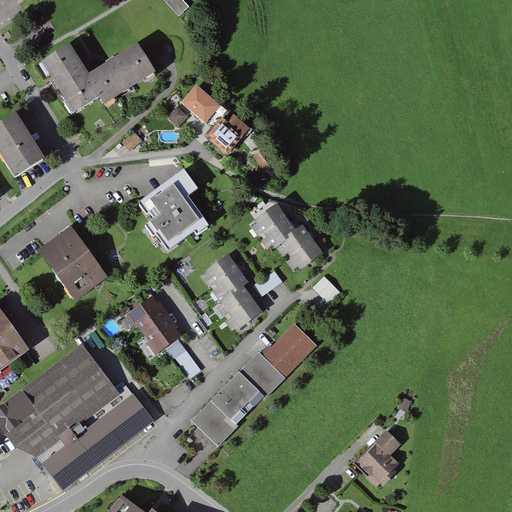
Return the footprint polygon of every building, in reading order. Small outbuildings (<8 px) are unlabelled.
[(166,0),(165,2),(179,18),(190,8),(182,0),(166,0)] [(96,76),(78,47),(51,63),(83,116),(109,100),(114,108),(164,79),(144,47),(96,76)] [(225,113),(196,89),(184,104),(212,128),(225,113)] [(190,118),(180,109),(171,119),(181,128),(190,118)] [(23,116),(0,130),(0,144),(23,182),(52,164),(23,116)] [(248,132),(234,120),(226,129),(223,127),(211,140),(228,155),(248,132)] [(131,151),(144,141),(137,132),(124,143),(131,151)] [(191,173),(144,206),(153,218),(157,215),(162,221),(155,226),(174,253),(203,233),(205,237),(216,229),(196,200),(206,193),(191,173)] [(305,234),(285,206),(256,226),(274,252),(282,247),(300,274),(328,255),(311,230),(305,234)] [(113,282),(77,232),(44,256),(79,305),(113,282)] [(234,258),(208,275),(226,301),(220,305),(240,333),(267,315),(250,289),(254,287),(234,258)] [(278,273),(257,286),(264,297),(285,284),(278,273)] [(341,294),(328,279),(318,288),(331,303),(341,294)] [(186,337),(159,298),(132,316),(159,355),(186,337)] [(5,310),(0,313),(0,376),(35,353),(5,310)] [(320,350),(297,327),(266,358),(263,355),(195,423),(220,448),(242,427),(236,422),(265,393),(271,399),(320,350)] [(87,347),(0,413),(0,422),(19,448),(42,457),(69,493),(159,424),(130,388),(122,394),(87,347)] [(188,352),(175,359),(188,379),(200,372),(188,352)] [(412,403),(404,399),(399,409),(407,413),(412,403)] [(402,446),(386,431),(373,445),(375,447),(357,465),(378,486),(380,483),(384,486),(396,473),(393,470),(398,465),(390,458),(402,446)] [(149,511),(130,497),(118,511),(162,511),(161,511),(149,511)]
